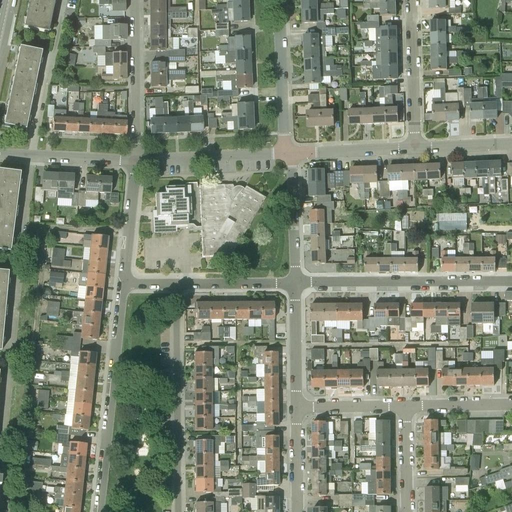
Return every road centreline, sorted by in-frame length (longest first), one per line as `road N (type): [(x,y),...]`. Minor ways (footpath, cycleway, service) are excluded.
road 1 (residential): [(124,284),(99,511)]
road 2 (residential): [(177,511),(175,283)]
road 3 (residential): [(293,283),(511,282)]
road 4 (residential): [(135,160),(133,0)]
road 5 (residential): [(288,153),(279,0)]
road 6 (residential): [(135,160),(288,153)]
road 7 (residential): [(415,148),(411,0)]
road 8 (residential): [(0,154),(135,160)]
road 9 (residential): [(293,283),(288,153)]
road 10 (residential): [(288,153),(415,148)]
road 11 (residential): [(296,409),(293,283)]
road 12 (residential): [(124,284),(135,160)]
